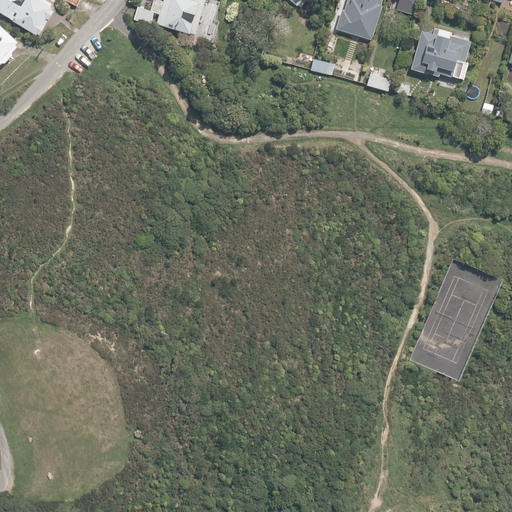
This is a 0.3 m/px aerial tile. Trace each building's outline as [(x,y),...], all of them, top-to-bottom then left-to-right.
[(0,0),(0,12),(37,34),(54,5),(46,0),(0,0)] [(213,20),(218,5),(204,0),(163,0),(156,24),(190,35),(189,38),(211,45),(218,22),(213,20)] [(381,0),(339,0),(331,26),(369,38),(381,0)] [(397,0),(395,11),(414,17),(418,0),(397,0)] [(0,28),(0,70),(21,49),(0,28)] [(431,34),(418,31),(406,73),(437,81),(438,77),(461,83),(474,40),(432,28),(431,34)] [(335,59),(312,51),(308,63),(331,71),(335,59)] [(371,71),(366,88),(388,95),(393,78),(371,71)] [(397,80),(393,93),(411,98),(415,84),(397,80)] [(496,103),(482,101),(480,112),(495,114),(496,103)]
